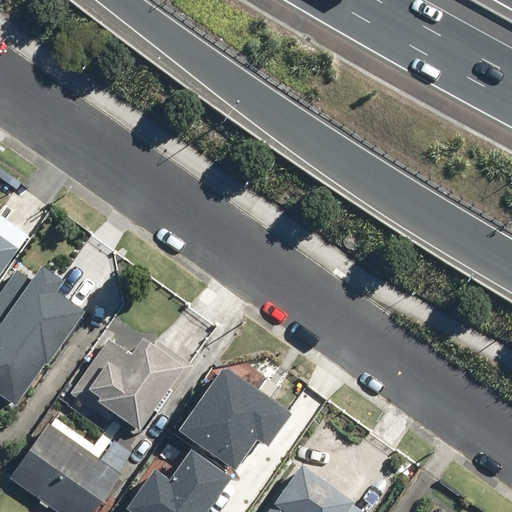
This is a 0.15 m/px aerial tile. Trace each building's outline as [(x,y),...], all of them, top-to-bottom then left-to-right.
[(0,212),(0,283),(34,235),(0,212)] [(41,279),(22,265),(0,296),(0,392),(22,408),(89,313),(63,295),(70,285),(47,269),(41,279)] [(137,357),(112,339),(72,395),(98,413),(102,406),(142,434),(191,366),(151,337),(137,357)] [(223,366),(177,431),(234,471),(255,440),(267,449),(291,414),(223,366)] [(121,474),(137,452),(116,437),(100,459),(51,425),(12,479),(57,511),(100,511),(125,477),(121,474)] [(154,469),(126,509),(129,511),(207,511),(231,479),(190,450),(169,480),(154,469)] [(350,511),(357,503),(303,465),(270,511),(350,511)]
